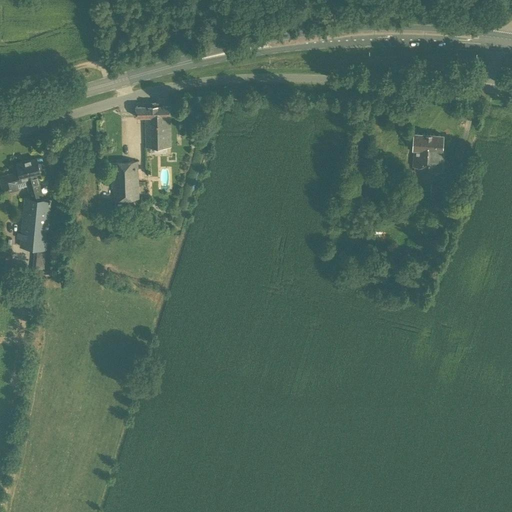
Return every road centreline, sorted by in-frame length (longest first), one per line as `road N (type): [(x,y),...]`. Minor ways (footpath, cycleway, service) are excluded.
road 1 (primary): [(500,41),(327,36),(154,70)]
road 2 (unclassified): [(156,91),(238,78),(490,89)]
road 3 (unclassified): [(0,137),(156,91)]
road 4 (primary): [(154,70),(0,110)]
